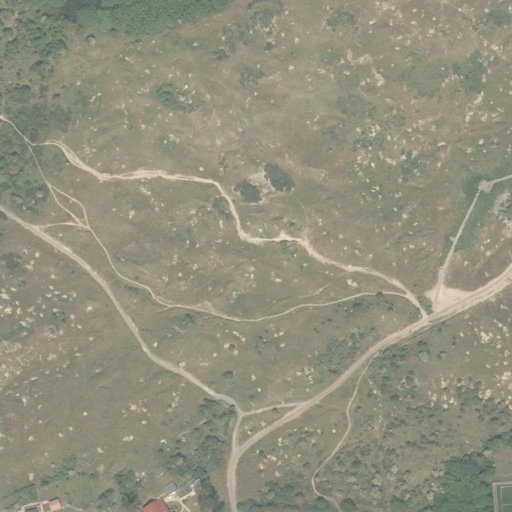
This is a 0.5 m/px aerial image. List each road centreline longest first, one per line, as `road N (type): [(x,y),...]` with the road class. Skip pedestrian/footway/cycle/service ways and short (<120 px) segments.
road 1 (unknown): [(0,117),(16,125),(23,141),(54,137),(101,177),(142,170),(216,182),(242,220),(242,236),(300,242),(326,261),(368,265),(427,319)]
road 2 (unknown): [(47,139),(45,156),(69,206),(129,274),(171,300),(266,321),(368,265)]
road 3 (unknown): [(326,511),(304,482),(345,433),(343,412),(361,373),(376,357),(511,288)]
road 4 (unknown): [(411,300),(266,321)]
road 5 (unknown): [(384,511),(377,415),(361,373)]
